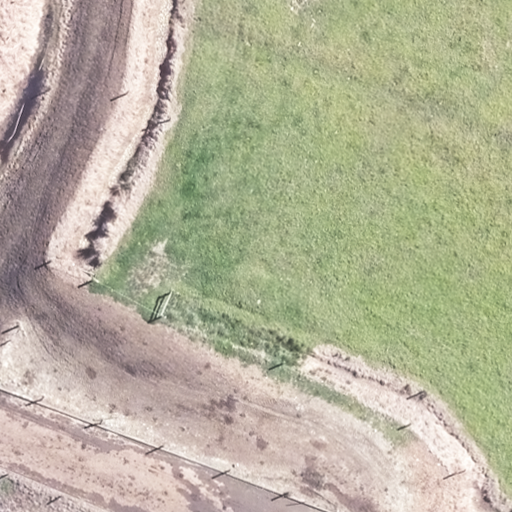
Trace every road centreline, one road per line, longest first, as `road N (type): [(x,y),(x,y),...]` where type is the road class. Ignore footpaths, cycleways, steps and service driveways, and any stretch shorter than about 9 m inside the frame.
road 1 (track): [(0,320),(313,461),(365,511)]
road 2 (track): [(99,0),(77,97),(0,295)]
